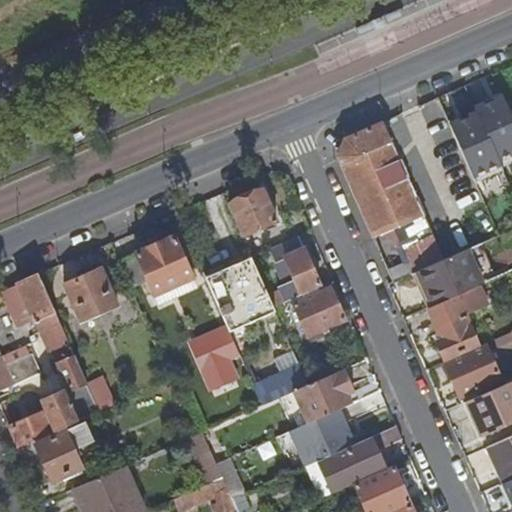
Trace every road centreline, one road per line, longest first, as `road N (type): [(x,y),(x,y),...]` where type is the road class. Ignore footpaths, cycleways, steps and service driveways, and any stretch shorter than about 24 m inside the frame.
road 1 (residential): [(283,125),(300,145),(461,511)]
road 2 (primary): [(372,0),(0,162)]
road 3 (primary): [(0,249),(283,125)]
road 4 (primary): [(283,125),(511,25)]
